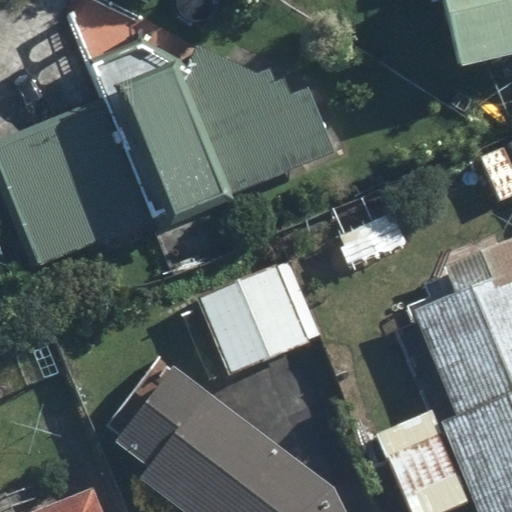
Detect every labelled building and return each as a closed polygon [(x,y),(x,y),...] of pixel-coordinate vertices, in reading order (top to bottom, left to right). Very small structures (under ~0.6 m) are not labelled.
[(511,0),(448,0),(460,73),(511,64),(511,0)] [(109,109),(0,151),(0,174),(43,273),(178,214),(185,229),(348,158),(313,79),(169,37),(92,64),(109,109)] [(511,153),(509,146),(471,162),(491,210),(511,201),(511,153)] [(408,208),(324,242),(342,287),(426,253),(408,208)] [(279,260),(196,295),(232,381),(315,346),(279,260)] [(511,511),(511,285),(399,332),(432,411),(384,431),(417,511),(462,511),(473,508),(474,511),(511,511)] [(350,511),(340,488),(168,347),(94,436),(187,511),(350,511)] [(108,511),(101,491),(43,511),(108,511)]
